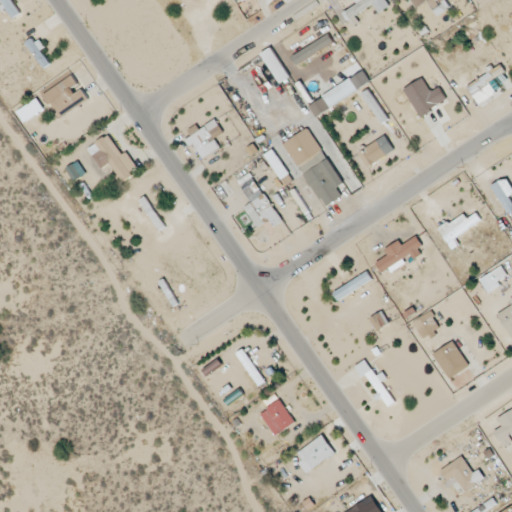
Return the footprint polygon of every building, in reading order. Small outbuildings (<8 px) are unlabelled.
[(0,0),(11,19),(20,14),(11,0),(0,0)] [(362,0),(342,12),(352,28),(360,24),(356,17),(374,6),(379,14),(390,7),(385,0),(362,0)] [(433,9),(446,0),(413,0),(412,1),(417,9),(428,2),(433,9)] [(292,58),(297,66),(334,43),(329,35),(292,58)] [(50,65),(32,39),(25,44),(44,70),(50,65)] [(262,54),(279,85),(290,80),(273,48),(262,54)] [(505,73),(501,65),(467,88),(478,105),(501,91),(494,80),(505,73)] [(371,84),(364,72),(309,105),(316,117),(371,84)] [(89,101),(81,87),(80,88),(73,77),(44,94),(60,119),(89,101)] [(420,117),(447,102),(440,88),(431,93),(423,79),(404,90),(420,117)] [(223,134),(215,120),(199,130),(197,126),(188,131),(192,137),(189,139),(201,160),(220,149),(214,139),(223,134)] [(283,145),(301,173),(326,158),(308,129),(283,145)] [(102,170),(111,164),(123,182),(139,171),(127,152),(122,155),(109,136),(88,150),(102,170)] [(394,151),(385,136),(358,154),(368,169),(394,151)] [(265,155),(282,180),(290,174),(273,150),(265,155)] [(303,176),(320,201),(352,179),(335,154),(303,176)] [(66,169),(74,182),(86,176),(79,162),(66,169)] [(241,187),(251,204),(244,209),(257,229),(270,221),(275,229),(282,224),(254,179),(241,187)] [(511,220),(511,201),(500,181),(491,187),(511,220)] [(467,220),(464,215),(439,228),(451,251),(458,247),(454,238),(482,223),(477,214),(467,220)] [(406,263),(424,252),(415,238),(402,246),(399,241),(385,250),(389,256),(377,264),(384,276),(406,263)] [(488,294),(501,285),(499,282),(508,276),(502,267),(480,281),(488,294)] [(333,293),(338,302),(373,280),(367,272),(333,293)] [(511,299),(511,300),(511,302),(511,306),(498,315),(511,337),(511,299)] [(389,325),(382,312),(370,319),(377,331),(389,325)] [(413,322),(423,340),(441,329),(431,312),(413,322)] [(434,355),(450,380),(470,367),(453,342),(434,355)] [(237,354),(259,388),(266,383),(243,350),(237,354)] [(221,366),(217,361),(204,372),(208,377),(221,366)] [(380,396),(381,395),(389,407),(395,403),(380,380),(379,380),(366,361),(355,368),(362,378),(366,375),(380,396)] [(261,415),(276,437),(296,424),(281,401),(261,415)] [(511,410),(497,419),(502,428),(494,432),(503,449),(511,444),(511,440),(509,435),(511,433),(511,410)] [(296,455),(309,473),(335,454),(323,436),(296,455)] [(440,472),(447,483),(455,477),(465,493),(485,480),(479,471),(474,474),(462,457),(440,472)] [(350,511),(374,511),(367,500),(350,511)]
